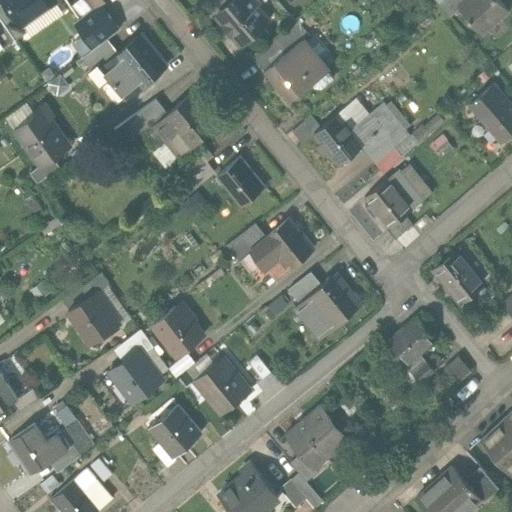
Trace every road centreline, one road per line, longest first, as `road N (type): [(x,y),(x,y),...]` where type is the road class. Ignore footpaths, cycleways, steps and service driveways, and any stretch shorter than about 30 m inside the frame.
road 1 (residential): [(392,279),(156,0)]
road 2 (residential): [(409,297),(145,511)]
road 3 (residential): [(499,386),(358,511)]
road 4 (residential): [(511,171),(392,279)]
road 5 (residential): [(499,386),(409,297)]
